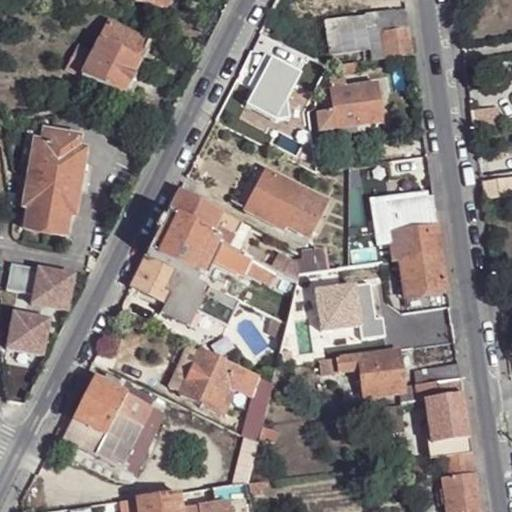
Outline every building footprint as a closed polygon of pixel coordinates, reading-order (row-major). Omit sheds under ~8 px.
[(127,0),(166,12),(166,10),(171,0),(127,0)] [(178,0),(171,0),(166,10),(173,12),(178,0)] [(409,29),(406,15),(365,20),(369,55),(370,62),(385,60),(381,33),(409,29)] [(369,55),(365,20),(328,25),(333,61),(369,55)] [(83,71),(80,79),(121,99),(148,44),(106,24),(92,53),(91,55),(83,71)] [(264,25),(260,33),(268,37),(272,29),(264,25)] [(413,57),(409,29),(381,33),(385,60),(413,57)] [(91,55),(92,53),(78,46),(65,72),(80,79),(83,71),(91,55)] [(357,74),(355,64),(333,67),(334,76),(357,74)] [(332,111),(317,114),(319,132),(356,127),(357,136),(371,134),(370,126),(382,124),(377,85),(344,88),(343,79),(329,81),(330,90),(332,111)] [(314,92),(317,114),(332,111),(330,90),(314,92)] [(471,114),(474,130),(495,127),(493,112),(471,114)] [(34,143),(23,211),(27,212),(24,232),(65,239),(68,218),(73,219),(85,152),(77,151),(78,140),(43,134),(41,145),(34,143)] [(245,211),(264,175),(254,169),(234,206),(245,211)] [(265,174),(264,175),(245,211),(243,214),(282,234),(286,225),(303,194),(265,174)] [(484,202),(511,197),(511,180),(481,186),(484,202)] [(214,230),(221,217),(177,194),(165,218),(209,242),(214,230)] [(324,205),(303,194),(286,225),(307,236),(324,205)] [(438,236),(433,197),(372,206),(377,246),(389,245),(392,264),(399,263),(399,261),(420,258),(418,239),(438,236)] [(235,240),(241,227),(221,217),(214,230),(209,242),(217,246),(222,248),(228,251),(235,240)] [(209,262),(217,246),(209,242),(165,218),(145,258),(197,284),(209,262)] [(441,253),(438,236),(418,239),(420,258),(399,261),(399,263),(404,299),(447,294),(443,263),(442,262),(441,253)] [(243,279),(251,264),(240,258),(228,251),(222,248),(217,246),(209,262),(243,279)] [(295,261),(292,276),(325,271),(322,249),(297,252),(296,256),(295,261)] [(196,304),(204,288),(197,284),(145,258),(135,277),(128,289),(159,305),(167,290),(196,304)] [(276,277),(290,285),(292,276),(295,261),(285,261),(276,277)] [(257,286),(265,271),(251,264),(243,279),(257,286)] [(363,266),(347,268),(349,277),(364,275),(363,267),(363,266)] [(342,269),(325,271),(326,281),(332,282),(333,284),(365,280),(364,278),(364,275),(349,277),(347,268),(342,269)] [(73,283),(10,271),(5,297),(32,302),(30,312),(66,319),(73,283)] [(225,327),(237,304),(204,288),(196,304),(192,311),(197,314),(225,327)] [(167,290),(159,305),(163,307),(160,313),(190,327),(197,314),(192,311),(196,304),(167,290)] [(6,355),(41,363),(49,328),(13,320),(6,355)] [(185,348),(174,372),(185,377),(196,354),(185,348)] [(249,398),(257,379),(198,351),(196,354),(185,377),(176,395),(175,397),(211,414),(218,401),(224,388),(242,397),(248,399),(249,398)] [(397,352),(318,363),(320,377),(359,371),(363,400),(403,394),(402,389),(397,352)] [(459,381),(457,367),(427,371),(429,385),(459,381)] [(429,385),(427,371),(415,372),(417,387),(429,385)] [(185,377),(174,372),(165,390),(176,395),(185,377)] [(110,379),(106,389),(150,411),(153,401),(110,379)] [(249,398),(264,404),(269,384),(257,379),(249,398)] [(417,387),(419,404),(424,403),(462,398),(459,381),(429,385),(417,387)] [(150,411),(106,389),(94,382),(62,446),(134,478),(163,418),(150,411)] [(403,394),(405,406),(419,404),(417,387),(402,389),(403,394)] [(235,410),(242,397),(224,388),(218,401),(224,404),(235,410)] [(242,422),(259,427),(264,404),(249,398),(248,399),(242,422)] [(462,398),(424,403),(431,447),(468,443),(462,398)] [(399,407),(377,410),(378,418),(400,415),(399,407)] [(403,432),(400,415),(378,418),(371,419),(374,436),(403,432)] [(259,430),(257,441),(273,440),(272,428),(259,430)] [(431,447),(433,461),(443,460),(470,456),(468,443),(431,447)] [(470,456),(443,460),(444,466),(471,462),(470,456)] [(477,511),(477,506),(475,490),(471,462),(444,466),(447,489),(438,490),(441,510),(450,509),(450,511),(477,511)] [(249,511),(247,494),(246,487),(234,488),(233,488),(177,496),(179,511),(249,511)] [(179,511),(177,496),(136,502),(137,511),(179,511)]
